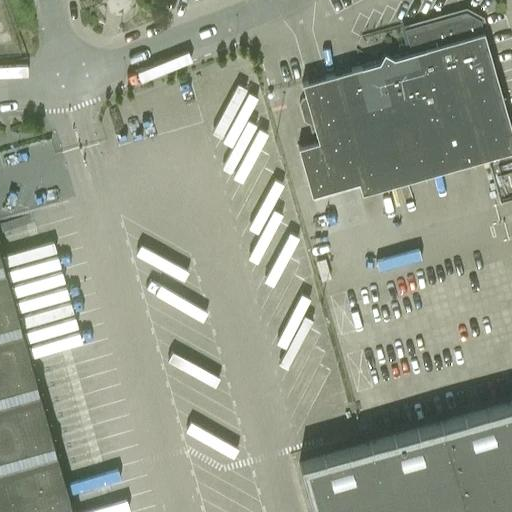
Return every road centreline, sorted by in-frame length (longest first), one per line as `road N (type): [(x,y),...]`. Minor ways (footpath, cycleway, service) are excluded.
road 1 (unknown): [(294,511),(220,225),(199,183),(173,165),(76,147)]
road 2 (unclassified): [(181,511),(57,79)]
road 3 (unclassified): [(73,77),(268,0)]
